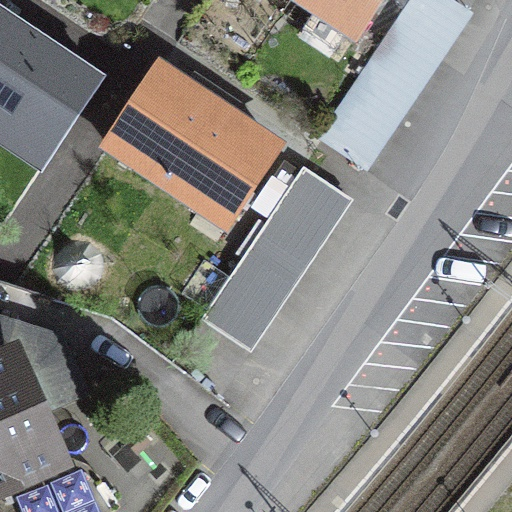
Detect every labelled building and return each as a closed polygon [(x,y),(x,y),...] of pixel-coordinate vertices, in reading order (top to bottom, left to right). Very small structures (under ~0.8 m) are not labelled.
[(303,0),(355,35),(378,0),(303,0)] [(466,13),(446,0),(414,0),(322,139),(363,167),(466,13)] [(107,77),(0,8),(0,142),(45,172),(107,77)] [(280,145),(161,65),(103,150),(223,230),(280,145)] [(349,201),(303,170),(204,320),(250,351),(349,201)] [(62,355),(0,334),(0,494),(16,488),(14,482),(55,464),(17,377),(29,372),(34,384),(68,369),(62,355)]
